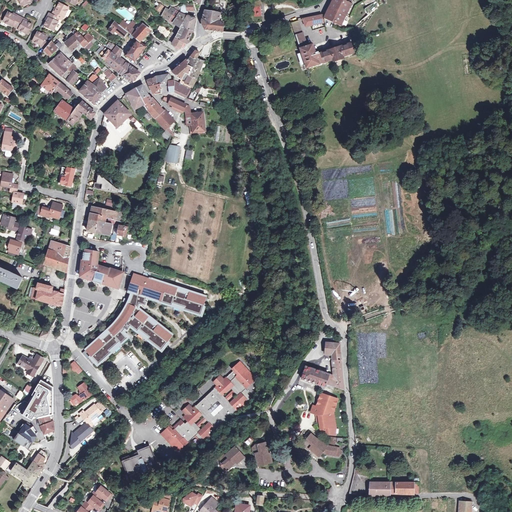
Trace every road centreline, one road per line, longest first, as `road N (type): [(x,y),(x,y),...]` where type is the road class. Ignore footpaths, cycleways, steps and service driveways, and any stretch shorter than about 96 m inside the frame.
road 1 (tertiary): [(341,503),(354,445),(343,337),(325,312),(290,157),(245,37)]
road 2 (track): [(494,247),(450,342),(432,444),(434,461),(461,495)]
road 3 (tertiary): [(53,347),(63,337),(80,199),(101,113)]
road 4 (residential): [(128,492),(195,484),(341,503)]
road 5 (tertiary): [(53,347),(61,429),(30,502)]
